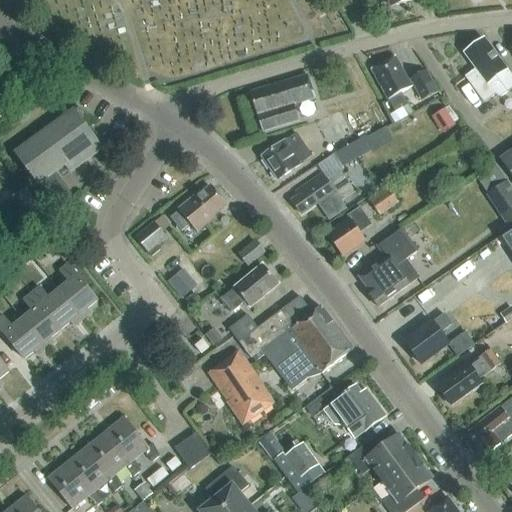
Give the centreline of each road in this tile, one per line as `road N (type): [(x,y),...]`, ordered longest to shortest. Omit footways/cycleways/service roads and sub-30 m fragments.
road 1 (tertiary): [(487,511),(314,273),(227,167),(184,130)]
road 2 (residential): [(0,437),(144,316),(142,283),(118,251),(117,218),(184,130)]
road 3 (residential): [(175,124),(200,97),(384,42),(511,20)]
road 4 (tertiary): [(175,124),(0,27)]
